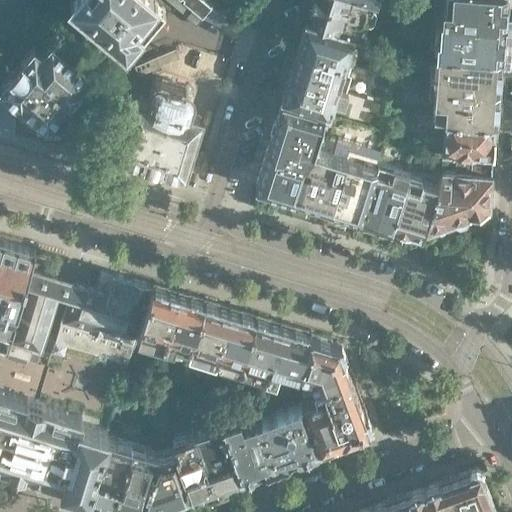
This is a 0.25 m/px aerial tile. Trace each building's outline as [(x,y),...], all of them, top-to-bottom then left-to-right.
[(165,9),(155,0),(71,0),(70,2),(125,49),(141,31),(144,34),(165,9)] [(188,8),(179,0),(169,0),(184,12),(188,8)] [(209,7),(200,0),(179,0),(188,8),(200,18),(209,7)] [(373,7),(369,6),(370,0),(311,0),(306,18),(353,33),(362,36),(366,21),(370,23),(371,22),(374,11),(373,7)] [(503,17),(504,0),(441,0),(442,1),(434,0),(432,14),(443,15),(503,20),(503,17)] [(501,52),(503,20),(443,15),(441,34),(433,34),(433,47),(440,47),(501,52)] [(348,50),(353,33),(306,18),(306,20),(305,20),(297,46),(298,46),(298,47),(351,63),(355,52),(348,50)] [(0,85),(7,91),(1,99),(0,98),(0,123),(14,128),(14,101),(12,101),(12,99),(14,96),(21,102),(23,100),(48,120),(48,119),(53,124),(60,123),(69,113),(68,106),(66,105),(73,98),(69,95),(89,71),(51,39),(42,51),(34,44),(0,85)] [(348,73),(351,63),(298,47),(291,71),(289,71),(337,86),(342,71),(348,73)] [(498,85),(500,58),(501,52),(440,47),(439,65),(434,64),(433,80),(498,85)] [(213,76),(219,59),(189,50),(184,67),(213,76)] [(344,101),(348,90),(337,86),(289,71),(281,97),(282,97),(281,99),(282,99),(281,100),(324,114),(329,115),(334,98),(344,101)] [(183,166),(199,113),(187,109),(191,95),(191,93),(191,91),(191,89),(190,89),(190,88),(189,87),(188,85),(186,84),(185,83),(162,76),(159,76),(158,76),(156,77),(154,78),(152,79),(151,80),(150,82),(146,96),(133,92),(117,146),(183,166)] [(496,116),(498,85),(433,80),(432,95),(438,96),(436,112),(496,116)] [(315,146),(324,114),(281,100),(275,119),(271,131),(272,131),(269,142),(268,142),(268,143),(311,156),(315,146)] [(492,155),(494,118),(494,117),(496,117),(496,116),(436,112),(435,112),(434,133),(439,133),(438,150),(446,151),(492,155)] [(299,197),(311,156),(268,143),(255,184),(298,197),(298,196),(299,197)] [(330,206),(346,156),(315,146),(311,156),(299,197),(330,206)] [(489,208),(491,173),(492,155),(446,151),(441,168),(443,169),(438,184),(423,231),(455,220),(459,222),(465,220),(467,215),(489,208)] [(362,217),(377,166),(346,156),(330,206),(360,215),(360,216),(362,217)] [(393,226),(409,175),(410,170),(379,161),(377,166),(362,217),(393,226)] [(423,231),(438,184),(409,175),(393,226),(422,235),(423,231)] [(29,267),(34,249),(34,247),(0,236),(0,299),(17,305),(29,267)] [(121,376),(134,332),(150,283),(113,271),(108,291),(66,278),(29,267),(17,305),(0,358),(0,366),(21,373),(24,365),(34,368),(40,349),(57,293),(61,295),(67,296),(56,331),(51,347),(91,359),(89,366),(121,376)] [(162,340),(177,291),(151,283),(150,283),(134,332),(162,340)] [(188,348),(203,299),(177,291),(162,340),(188,348)] [(214,356),(229,307),(203,299),(188,348),(214,356)] [(240,364),(255,315),(229,307),(214,356),(240,364)] [(266,372),(281,322),(255,315),(240,364),(266,372)] [(298,371),(311,332),(281,322),(266,372),(273,375),(277,365),(298,371)] [(348,368),(341,351),(337,340),(311,332),(298,371),(308,374),(311,382),(325,377),(348,368)] [(368,425),(358,396),(348,368),(325,377),(345,433),(368,425)] [(345,433),(325,377),(311,382),(313,389),(301,394),(302,397),(319,443),(345,433)] [(29,397),(31,390),(16,386),(14,393),(24,397),(24,396),(29,397)] [(88,489),(105,433),(107,427),(78,418),(79,413),(44,403),(44,402),(29,397),(24,396),(24,397),(14,393),(0,389),(0,456),(8,459),(8,460),(22,464),(22,463),(61,475),(59,480),(88,489)] [(302,397),(262,411),(278,457),(319,443),(302,397)] [(278,457),(262,411),(243,418),(240,411),(221,418),(240,471),(278,457)] [(240,471),(221,418),(198,426),(216,480),(240,471)] [(216,480),(198,426),(174,435),(175,439),(173,440),(174,443),(190,489),(216,480)] [(115,497),(131,441),(105,433),(88,489),(115,497)] [(139,504),(156,449),(131,441),(115,497),(139,504)] [(190,489),(174,443),(161,448),(161,450),(156,449),(139,504),(149,507),(170,499),(169,497),(190,489)] [(497,511),(479,467),(476,465),(448,475),(461,511),(497,511)] [(461,511),(448,475),(422,485),(432,511),(461,511)] [(432,511),(422,485),(396,494),(402,511),(432,511)] [(402,511),(396,494),(369,504),(372,511),(402,511)]
